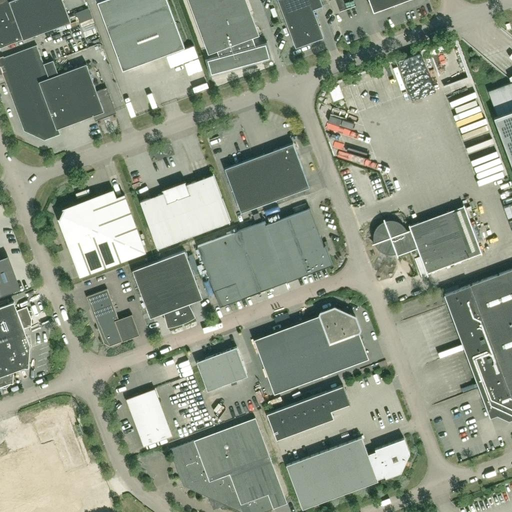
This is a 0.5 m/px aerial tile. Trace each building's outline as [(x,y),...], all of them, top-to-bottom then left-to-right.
[(71,22),(67,12),(62,0),(12,0),(10,1),(9,0),(0,0),(0,48),(71,22)] [(185,47),(167,0),(101,0),(97,1),(123,70),(185,47)] [(259,34),(246,0),(188,0),(208,53),(217,50),(219,56),(208,60),(211,73),(269,57),(266,44),(256,46),(252,37),(259,34)] [(324,37),(313,9),(323,5),(320,0),(277,0),(278,0),(296,48),(324,37)] [(342,0),(335,0),(339,10),(345,8),(342,0)] [(368,0),(373,12),(406,0),(368,0)] [(88,7),(76,12),(80,23),(92,18),(88,7)] [(44,63),(37,45),(4,57),(0,58),(0,63),(5,78),(44,63)] [(76,122),(58,74),(53,60),(44,63),(5,78),(25,130),(44,139),(59,133),(57,129),(76,122)] [(115,112),(106,89),(97,92),(86,64),(68,70),(86,118),(94,115),(96,120),(115,112)] [(86,118),(68,70),(58,74),(76,122),(86,118)] [(511,82),(488,91),(497,115),(494,117),(511,165),(511,82)] [(309,187),(304,172),(293,143),(225,168),(241,212),(309,187)] [(230,220),(213,174),(186,184),(185,182),(186,181),(162,190),(163,190),(164,193),(140,202),(157,248),(230,220)] [(146,252),(124,194),(116,197),(113,189),(62,208),(64,209),(60,218),(58,218),(80,276),(146,252)] [(469,219),(464,204),(463,205),(463,206),(410,226),(409,224),(409,225),(410,229),(402,232),(401,231),(400,230),(400,229),(399,228),(398,227),(397,227),(396,226),(395,226),(394,225),(392,225),(391,225),(389,225),(388,225),(386,226),(385,226),(384,227),(383,228),(382,228),(381,229),(380,230),(380,231),(379,232),(379,233),(379,234),(378,235),(378,236),(378,238),(378,239),(379,240),(379,241),(373,243),(374,244),(378,242),(379,244),(379,245),(380,246),(381,247),(383,248),(384,249),(386,250),(387,250),(388,250),(389,251),(391,251),(392,250),(394,250),(395,250),(397,255),(398,255),(397,255),(417,247),(420,256),(415,259),(422,278),(428,275),(427,273),(481,253),(481,254),(482,253),(473,228),(469,219)] [(325,245),(324,245),(310,208),(266,224),(277,253),(287,281),(332,264),(325,245)] [(261,291),(287,281),(277,253),(266,224),(265,221),(197,246),(220,306),(261,291)] [(203,298),(185,250),(132,270),(150,317),(165,312),(169,325),(174,324),(176,323),(179,322),(182,321),(184,320),(188,318),(191,317),(193,316),(193,315),(187,304),(203,298)] [(9,267),(6,259),(0,260),(0,294),(17,288),(12,274),(13,274),(13,273),(14,272),(14,271),(13,268),(12,267),(11,267),(10,267),(9,267)] [(202,263),(197,265),(200,274),(205,272),(202,263)] [(511,269),(444,294),(483,398),(490,417),(497,414),(509,420),(511,418),(511,269)] [(140,335),(132,314),(119,319),(107,289),(86,296),(103,341),(104,343),(110,346),(112,345),(140,335)] [(14,302),(0,306),(0,387),(0,388),(0,387),(5,386),(6,389),(7,389),(6,385),(10,384),(13,384),(14,369),(19,367),(29,367),(30,345),(24,328),(26,328),(31,326),(32,319),(31,319),(30,316),(33,315),(33,314),(30,315),(28,311),(28,310),(27,307),(19,309),(19,310),(17,310),(14,302)] [(369,358),(360,334),(359,331),(360,329),(355,317),(355,316),(349,313),(349,314),(347,314),(341,312),(340,310),(341,309),(334,307),(321,312),(320,312),(319,314),(254,339),(274,393),(369,358)] [(289,313),(274,318),(276,323),(291,318),(289,313)] [(248,376),(237,346),(196,361),(207,391),(248,376)] [(343,385),(267,413),(276,439),(334,418),(331,410),(350,404),(343,385)] [(172,435),(155,388),(126,399),(144,446),(172,435)] [(203,414),(199,398),(178,405),(183,423),(193,420),(192,417),(203,414)] [(92,511),(55,411),(16,425),(47,511),(92,511)] [(287,503),(255,417),(194,440),(170,449),(183,485),(210,498),(212,502),(219,506),(224,504),(241,511),(263,511),(273,508),(274,508),(273,505),(285,500),(287,503)] [(401,472),(404,465),(410,453),(404,438),(375,449),(376,451),(368,454),(362,436),(286,465),(302,509),(378,481),(377,479),(385,476),(386,478),(401,472)] [(0,511),(23,511),(13,486),(0,490),(0,511)]
